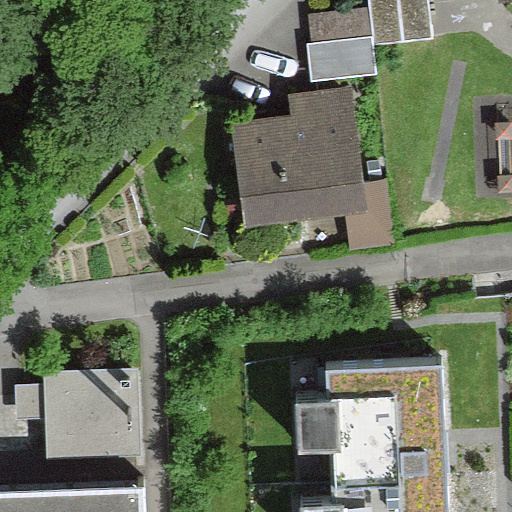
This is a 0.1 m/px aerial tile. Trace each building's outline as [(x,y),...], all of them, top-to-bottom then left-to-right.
[(371,0),(373,20),(316,25),(321,83),(382,78),(380,49),(430,45),(426,0),(371,0)] [(303,125),(242,134),(258,236),(379,217),(361,98),(300,107),(303,125)] [(437,350),(290,357),(297,511),(443,511),(440,437),(437,350)] [(67,360),(68,430),(112,429),(112,456),(140,455),(138,359),(67,360)] [(146,511),(146,476),(0,478),(0,511),(146,511)]
